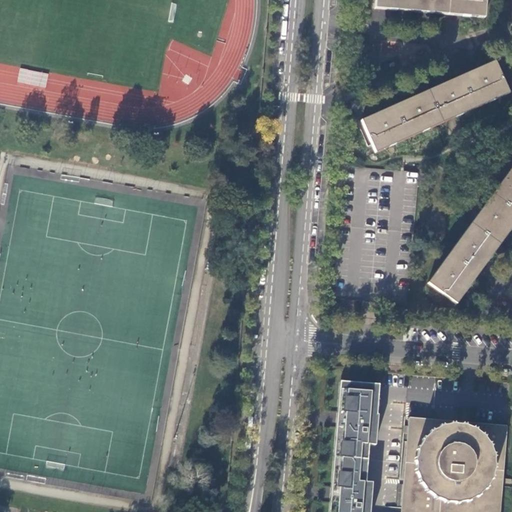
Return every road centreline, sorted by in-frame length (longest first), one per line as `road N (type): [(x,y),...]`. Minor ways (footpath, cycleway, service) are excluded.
road 1 (secondary): [(295,339),(323,0)]
road 2 (secondary): [(298,0),(272,337)]
road 3 (residential): [(295,339),(511,357)]
road 4 (secondary): [(272,337),(250,511)]
road 5 (secondary): [(279,511),(295,339)]
